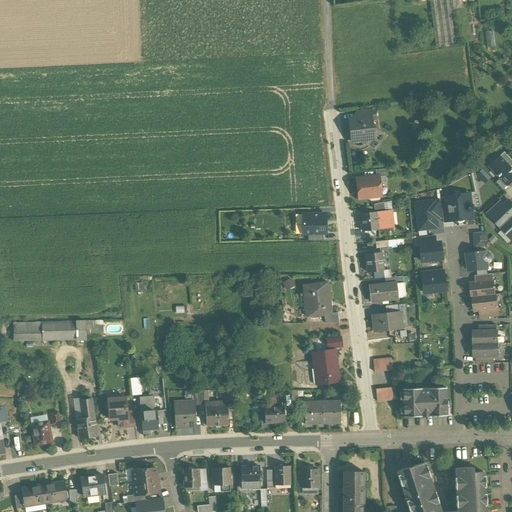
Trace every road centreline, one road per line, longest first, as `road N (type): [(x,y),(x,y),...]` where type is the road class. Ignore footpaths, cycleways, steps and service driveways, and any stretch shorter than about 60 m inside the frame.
road 1 (residential): [(326,0),(330,108),(370,441)]
road 2 (residential): [(166,447),(0,470)]
road 3 (residential): [(328,442),(166,447)]
road 4 (residential): [(504,438),(370,441)]
